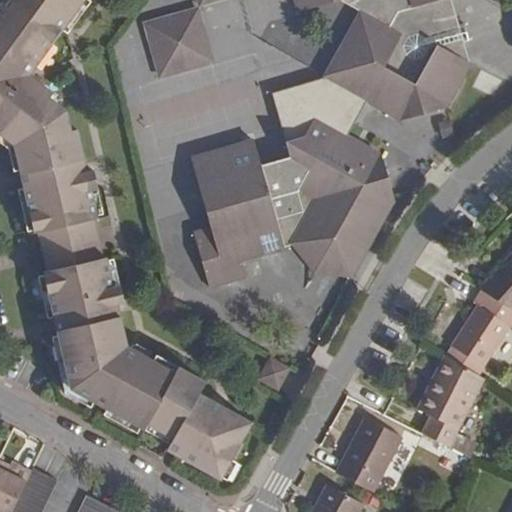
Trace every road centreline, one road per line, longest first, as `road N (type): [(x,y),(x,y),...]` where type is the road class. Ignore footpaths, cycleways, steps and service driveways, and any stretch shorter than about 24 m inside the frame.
road 1 (residential): [(262,511),(414,252),(455,192),(511,143)]
road 2 (residential): [(0,405),(199,511)]
